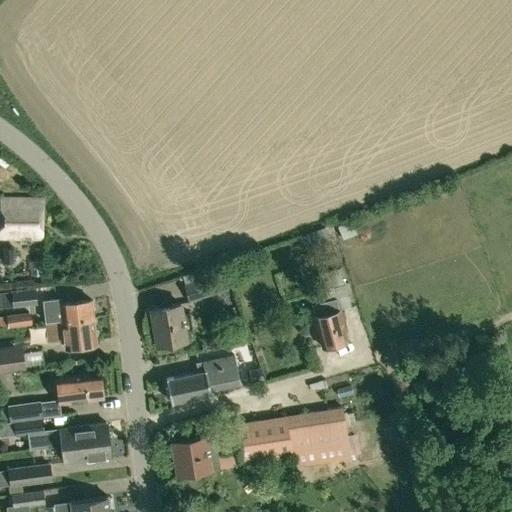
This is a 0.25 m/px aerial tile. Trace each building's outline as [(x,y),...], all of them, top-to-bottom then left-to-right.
[(43,199),(0,198),(0,239),(42,241),(43,199)] [(356,233),(351,219),(337,224),(342,238),(356,233)] [(310,249),(330,242),(324,227),(304,234),(310,249)] [(14,249),(4,249),(3,263),(13,263),(14,249)] [(316,274),(324,302),(336,299),(339,310),(340,310),(351,307),(340,268),(316,274)] [(183,284),(189,302),(228,289),(222,272),(183,284)] [(35,287),(10,290),(12,306),(36,304),(35,287)] [(0,307),(12,306),(10,290),(0,290),(0,307)] [(336,299),(324,302),(312,304),(315,316),(314,316),(322,347),(347,340),(340,310),(339,310),(336,299)] [(63,326),(92,322),(90,301),(61,304),(61,308),(48,310),(49,318),(44,319),(45,328),(63,326)] [(151,308),(156,345),(187,341),(185,329),(192,328),(190,313),(183,314),(181,304),(151,308)] [(6,316),(7,327),(31,325),(30,313),(6,316)] [(95,344),(92,322),(63,326),(45,328),(46,342),(65,339),(66,347),(95,344)] [(240,327),(229,329),(232,342),(243,340),(240,327)] [(0,371),(25,369),(22,345),(0,347),(0,371)] [(171,402),(210,394),(209,390),(240,383),(234,354),(201,361),(203,371),(166,379),(171,402)] [(257,368),(248,370),(251,382),(259,380),(257,368)] [(98,371),(54,377),(57,399),(57,402),(59,402),(101,397),(98,371)] [(40,401),(7,405),(9,422),(13,421),(42,418),(42,416),(40,401)] [(342,408),(287,415),(292,456),(294,466),(348,459),(342,408)] [(292,456),(287,415),(236,423),(240,452),(241,464),(241,465),(248,464),(262,461),(292,456)] [(42,418),(13,421),(15,435),(27,434),(43,432),(44,432),(43,430),(42,418)] [(62,445),(107,439),(105,423),(60,428),(43,430),(44,432),(43,432),(27,434),(29,449),(45,447),(62,445)] [(210,468),(220,467),(214,435),(207,436),(172,441),(178,474),(210,468)] [(109,456),(107,439),(62,445),(64,462),(109,456)] [(9,486),(22,485),(51,481),(49,463),(8,469),(9,486)] [(10,494),(23,492),(22,485),(9,486),(7,487),(8,494),(10,494)] [(41,490),(23,492),(10,494),(11,506),(43,502),(41,490)] [(108,511),(106,495),(68,500),(53,502),(54,511),(108,511)]
